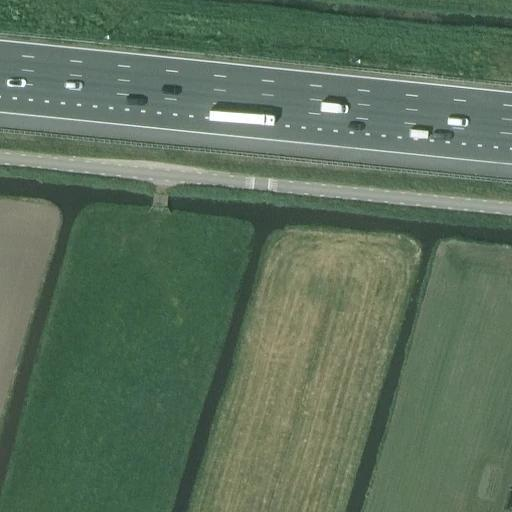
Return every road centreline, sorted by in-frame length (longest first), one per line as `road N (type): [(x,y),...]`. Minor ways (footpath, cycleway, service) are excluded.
road 1 (motorway): [(0,69),(511,122)]
road 2 (unclassified): [(511,210),(0,160)]
